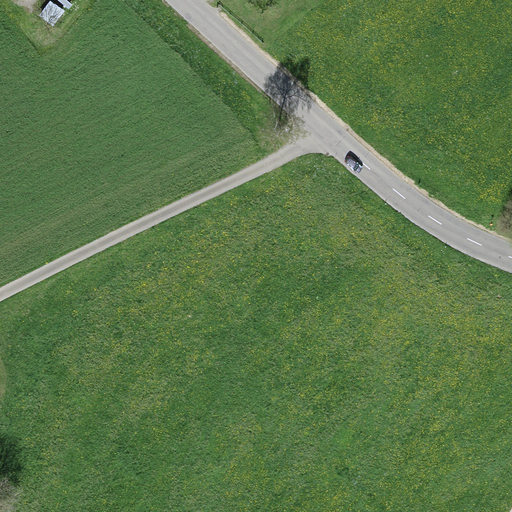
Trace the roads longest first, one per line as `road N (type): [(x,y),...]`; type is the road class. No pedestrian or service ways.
road 1 (residential): [(321,125),(271,162),(0,295)]
road 2 (tertiary): [(321,125),(419,210),(511,257)]
road 3 (tertiary): [(186,0),(321,125)]
